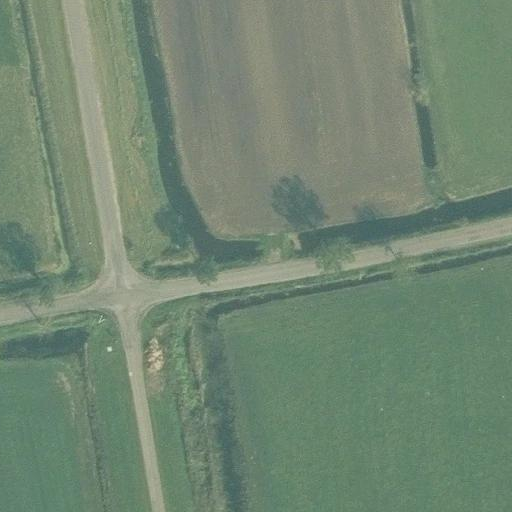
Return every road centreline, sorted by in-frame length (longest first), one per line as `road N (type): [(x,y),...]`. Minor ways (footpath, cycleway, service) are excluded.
road 1 (unclassified): [(122,300),(511,229)]
road 2 (unclassified): [(122,300),(71,0)]
road 3 (unclassified): [(156,511),(122,300)]
road 4 (unclassified): [(0,325),(122,300)]
